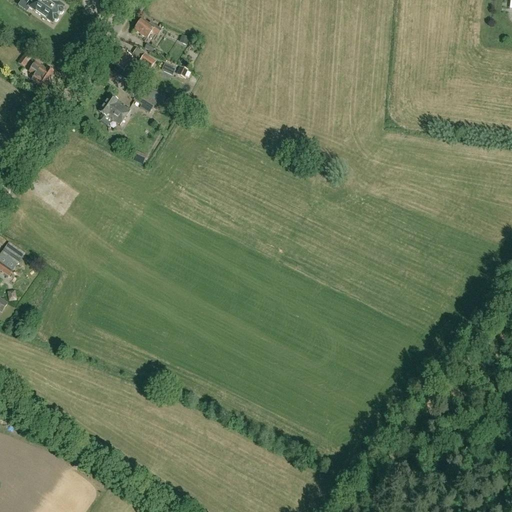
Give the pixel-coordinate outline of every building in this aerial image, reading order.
[(33,0),(28,8),(53,25),(55,23),(57,23),(59,20),(58,18),(60,15),(62,16),(64,13),(63,11),(64,10),(65,8),(64,7),(58,4),(58,3),(53,0),(33,0)] [(134,31),(147,40),(152,33),(157,37),(161,31),(150,24),(149,25),(142,20),(134,31)] [(147,45),(145,49),(153,54),(155,49),(147,45)] [(140,61),(138,63),(133,60),(121,51),(111,64),(116,67),(114,70),(122,76),(129,65),(136,70),(136,69),(140,72),(144,66),(150,71),(156,63),(145,55),(144,55),(136,49),(132,55),(140,61)] [(18,64),(24,69),(31,59),(25,54),(18,64)] [(188,61),(182,70),(190,75),(196,66),(188,61)] [(45,91),(51,82),(50,81),(54,74),(47,69),(46,71),(35,64),(29,73),(35,77),(32,81),(39,86),(39,87),(45,91)] [(157,104),(158,102),(163,105),(166,99),(162,96),(151,91),(153,87),(146,84),(144,88),(144,87),(140,92),(133,102),(141,107),(139,109),(149,115),(157,104)] [(110,96),(98,113),(106,118),(107,117),(120,126),(130,112),(116,103),(117,101),(110,96)] [(6,248),(2,254),(0,256),(0,271),(9,277),(17,265),(22,259),(6,248)]
